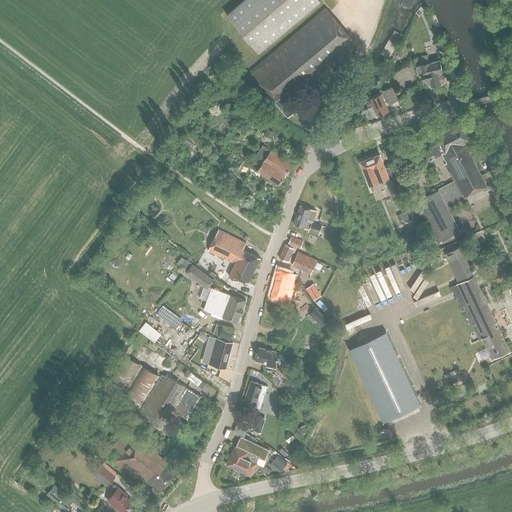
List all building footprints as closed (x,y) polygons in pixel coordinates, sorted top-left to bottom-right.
[(318,0),(245,0),(227,16),(259,54),(320,2),(318,0)] [(299,95),(357,46),(327,9),(251,72),(288,116),(298,108),(291,100),(298,94),(299,95)] [(440,79),(443,78),(439,61),(429,64),(427,56),(414,59),(416,67),(418,75),(421,75),(423,81),(425,81),(426,84),(430,84),(431,87),(441,84),(440,79)] [(390,104),(397,101),(391,89),(384,92),(390,104)] [(378,117),(388,112),(381,95),(370,99),(372,103),(368,105),(374,118),(377,116),(378,117)] [(467,142),(469,140),(461,123),(436,136),(441,144),(438,146),(435,146),(429,149),(427,149),(426,149),(424,149),(421,156),(427,158),(428,158),(441,152),(447,165),(445,166),(453,181),(437,189),(438,190),(418,201),(438,242),(460,231),(447,206),(463,198),(463,199),(487,186),(469,152),(472,151),(467,142)] [(267,129),(263,136),(270,140),(274,133),(267,129)] [(278,186),(292,165),(263,145),(256,156),(253,154),(249,160),(260,167),(257,171),(278,186)] [(392,198),(403,194),(392,166),(385,168),(380,155),(360,162),(369,186),(385,180),(392,198)] [(322,234),(324,227),(311,223),(312,222),(313,222),(316,211),(300,206),(294,225),(310,230),(309,232),(319,235),(319,233),(322,234)] [(406,211),(401,214),(405,224),(411,221),(406,211)] [(248,283),(260,258),(243,250),(246,244),(218,230),(208,251),(235,264),(229,277),(237,281),(239,278),(248,283)] [(301,248),(303,242),(291,238),(289,243),(288,243),(287,246),(285,245),(279,259),(288,262),(290,262),(297,247),(301,248)] [(454,291),(457,299),(464,296),(467,304),(483,296),(474,277),(478,275),(472,264),(469,265),(460,247),(445,254),(460,288),(454,291)] [(310,275),(317,260),(298,253),(292,265),(302,270),(302,271),(310,275)] [(192,264),(185,273),(207,289),(214,279),(192,264)] [(486,278),(489,286),(511,275),(511,271),(510,267),(486,278)] [(294,282),(296,275),(278,269),(271,297),(290,302),(294,287),(295,282),(294,282)] [(314,283),(306,288),(314,300),(321,295),(314,283)] [(203,310),(237,323),(240,314),(241,314),(243,310),(242,309),(245,301),(212,288),(203,310)] [(493,358),(509,351),(483,296),(467,304),(471,313),(468,315),(470,320),(474,318),(476,323),(483,338),(483,337),(484,340),(484,341),(485,343),(485,342),(488,348),(489,348),(479,353),(482,360),(492,356),(493,358)] [(315,307),(309,314),(323,326),(329,320),(315,307)] [(148,320),(140,329),(156,342),(164,333),(148,320)] [(230,340),(234,330),(215,323),(211,333),(230,340)] [(208,338),(202,333),(199,337),(205,342),(208,338)] [(350,350),(384,424),(420,407),(386,333),(350,350)] [(209,362),(215,338),(209,336),(202,360),(209,362)] [(215,338),(208,364),(225,369),(232,343),(215,338)] [(277,361),(279,352),(259,347),(256,360),(266,363),(265,366),(275,368),(277,361)] [(160,376),(123,353),(103,387),(139,410),(160,376)] [(287,363),(281,366),(280,366),(287,381),(294,377),(287,363)] [(187,374),(200,384),(203,380),(191,370),(187,374)] [(160,429),(187,387),(163,373),(136,415),(160,429)] [(260,410),(268,387),(251,381),(244,402),(255,406),(254,408),(260,410)] [(98,409),(106,417),(112,410),(103,403),(98,409)] [(258,415),(253,430),(260,433),(265,418),(258,415)] [(235,431),(246,436),(250,426),(240,421),(235,431)] [(305,426),(297,429),(300,435),(307,432),(305,426)] [(115,448),(122,454),(113,465),(121,471),(123,469),(139,482),(143,476),(161,491),(176,472),(167,464),(168,462),(157,454),(158,452),(137,435),(130,429),(115,448)] [(269,450),(245,439),(240,437),(227,465),(250,476),(259,458),(264,460),(269,450)] [(278,456),(270,466),(279,473),(287,463),(278,456)] [(108,487),(116,477),(101,465),(93,474),(108,487)] [(54,485),(46,495),(65,510),(71,502),(73,500),(54,485)] [(113,494),(118,488),(115,485),(110,491),(113,494)] [(113,495),(108,501),(120,511),(125,511),(133,503),(126,497),(127,495),(118,488),(113,494),(113,495)]
